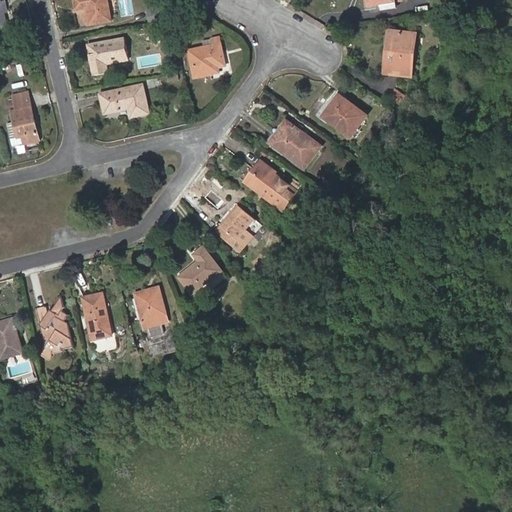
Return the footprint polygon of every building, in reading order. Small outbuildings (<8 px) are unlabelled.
[(75,0),(77,10),(88,8),(91,25),(111,20),(107,0),(75,0)] [(394,0),(368,0),(369,5),(381,3),(382,9),(396,7),(395,0),(394,0)] [(150,16),(161,14),(160,7),(149,9),(150,16)] [(417,33),(389,30),(385,73),(412,77),(417,33)] [(204,47),(189,50),(195,78),(220,72),(219,68),(226,66),(221,43),(220,37),(203,41),(204,47)] [(124,38),(90,45),(95,73),(108,71),(107,63),(128,59),(124,38)] [(143,85),(102,94),(106,113),(129,108),(131,117),(149,113),(143,85)] [(408,97),(397,89),(391,97),(402,105),(408,97)] [(16,103),(29,100),(27,92),(14,96),(16,103)] [(368,114),(340,94),(324,117),(351,138),(368,114)] [(29,100),(16,103),(17,110),(12,111),(15,122),(8,123),(12,139),(23,136),(25,144),(39,140),(29,100)] [(300,137),(304,132),(287,120),(271,142),(306,168),(319,151),(300,137)] [(323,146),(304,132),(300,137),(319,151),(323,146)] [(286,198),(290,201),(298,191),(276,174),(277,172),(261,160),(254,170),(258,173),(251,181),(281,204),(286,198)] [(258,173),(254,170),(245,182),(283,210),(290,201),(286,198),(281,204),(251,181),(258,173)] [(256,219),(238,204),(221,226),(223,227),(218,233),(241,252),(246,246),(238,240),(256,219)] [(223,271),(204,246),(194,254),(199,260),(180,276),(194,294),(223,271)] [(159,286),(135,293),(145,328),(150,327),(152,336),(161,333),(158,324),(168,321),(159,286)] [(103,293),(83,298),(92,340),(113,335),(103,293)] [(64,349),(67,349),(74,347),(68,323),(65,321),(67,318),(66,313),(63,311),(64,307),(61,295),(49,316),(46,306),(37,308),(46,347),(51,341),(64,349)] [(13,318),(0,322),(0,352),(2,359),(23,352),(13,318)] [(51,341),(46,347),(42,353),(53,361),(58,354),(68,351),(67,349),(64,349),(51,341)] [(8,492),(0,492),(0,498),(0,500),(9,499),(8,492)]
